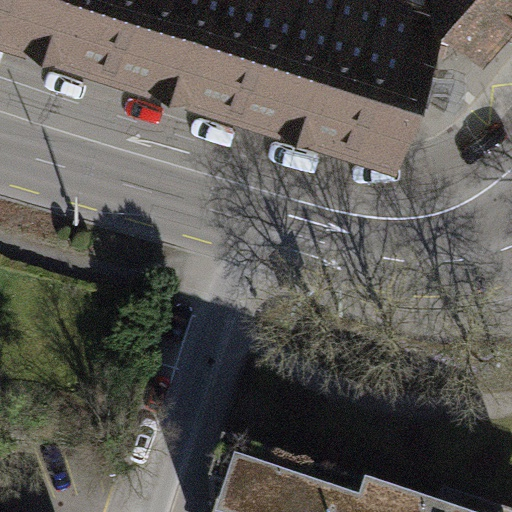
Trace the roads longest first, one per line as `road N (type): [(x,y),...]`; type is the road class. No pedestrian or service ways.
road 1 (residential): [(141,511),(242,193)]
road 2 (primary): [(0,113),(242,193)]
road 3 (primary): [(242,193),(367,226),(454,218),(486,202)]
